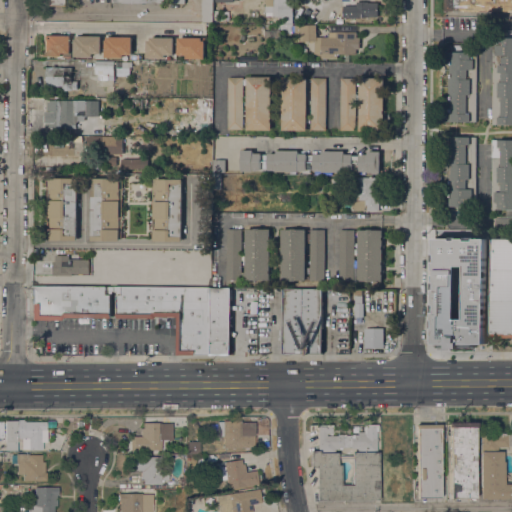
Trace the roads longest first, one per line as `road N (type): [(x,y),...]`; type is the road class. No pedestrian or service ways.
road 1 (primary): [(511,384),(12,385)]
road 2 (residential): [(12,385),(15,0)]
road 3 (tertiary): [(415,384),(417,0)]
road 4 (residential): [(299,511),(287,386)]
